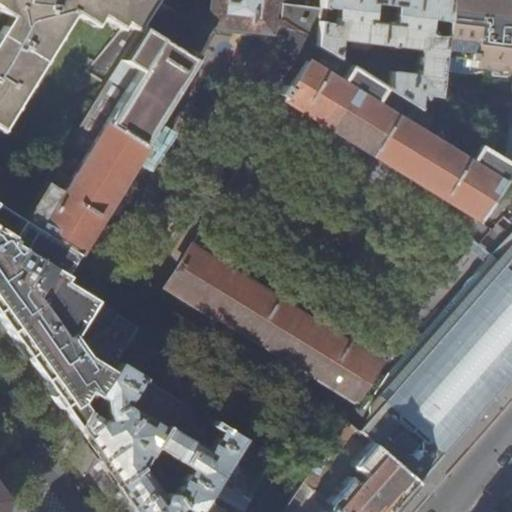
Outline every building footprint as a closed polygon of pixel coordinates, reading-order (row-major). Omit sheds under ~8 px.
[(157,0),(0,0),(0,7),(9,13),(8,25),(2,25),(0,28),(0,129),(74,12),(94,26),(102,13),(123,26),(125,22),(139,30),(156,2),(157,0)] [(386,89),(336,58),(315,44),(318,21),(319,9),(284,5),(284,0),(196,0),(195,8),(183,18),(156,2),(139,30),(19,219),(73,253),(74,253),(196,60),(211,33),(261,39),(302,63),(281,96),(271,90),(250,124),(243,120),(208,175),(225,186),(164,285),(353,402),(365,383),(366,382),(374,369),(378,363),(202,254),(230,210),(255,225),(278,187),(253,171),(292,108),(474,219),(486,202),(510,166),(502,162),(416,108),(386,89)] [(427,34),(428,19),(444,21),(444,20),(446,0),(320,0),(319,7),(336,8),(334,23),(318,21),(315,44),(336,58),(338,39),(389,45),(388,49),(396,50),(397,46),(418,48),(415,73),(388,71),(386,89),(416,108),(417,98),(424,98),(424,95),(436,95),(440,54),(442,35),(427,34)] [(511,44),(511,0),(446,0),(444,20),(444,21),(442,35),(440,54),(446,54),(449,26),(466,28),(463,56),(462,68),(503,73),(504,57),(500,56),(502,43),(511,44)] [(463,56),(466,28),(449,26),(446,54),(463,56)] [(511,74),(511,44),(502,43),(500,56),(504,57),(503,73),(511,74)] [(511,78),(509,108),(502,162),(510,166),(511,166),(511,78)] [(504,218),(486,202),(474,219),(494,231),(504,218)] [(60,279),(64,273),(62,271),(73,253),(19,219),(0,207),(0,321),(59,405),(76,427),(115,362),(137,326),(60,279)] [(500,264),(511,249),(511,226),(488,253),(500,264)] [(511,249),(500,264),(488,253),(438,310),(436,308),(421,324),(424,327),(409,344),(406,341),(391,358),(394,360),(385,371),(397,381),(387,394),(383,398),(447,447),(476,413),(511,371),(511,249)] [(192,511),(238,438),(115,362),(76,427),(136,511),(192,511)] [(397,381),(385,371),(382,374),(374,369),(366,382),(387,394),(397,381)] [(447,447),(383,398),(356,432),(367,442),(415,483),(430,466),(447,447)] [(311,489),(352,429),(341,419),(303,478),(301,480),(311,489)] [(280,511),(301,480),(303,478),(238,438),(192,511),(280,511)] [(389,511),(390,511),(415,483),(367,442),(348,464),(360,474),(354,482),(346,476),(324,500),(327,502),(337,511),(389,511)] [(333,473),(337,477),(343,469),(340,465),(333,473)] [(337,511),(327,502),(318,511),(337,511)]
